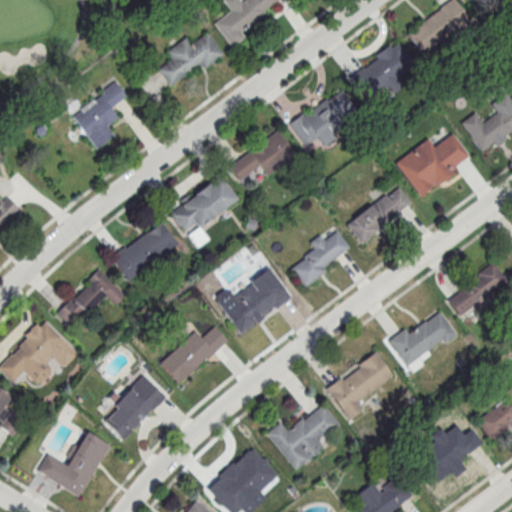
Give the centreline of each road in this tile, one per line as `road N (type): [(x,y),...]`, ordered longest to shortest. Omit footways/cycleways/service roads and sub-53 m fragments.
road 1 (residential): [(122,511),(221,408),(511,186)]
road 2 (residential): [(0,293),(86,215),(367,0)]
